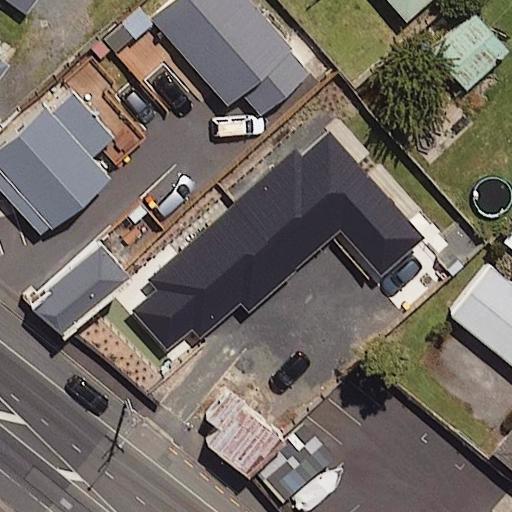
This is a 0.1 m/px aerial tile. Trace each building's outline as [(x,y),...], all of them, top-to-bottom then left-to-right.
[(30,0),(11,0),(24,9),(30,0)] [(310,65),(252,0),(161,0),(149,11),(225,96),(238,84),(260,109),(310,65)] [(391,0),(403,13),(418,0),(391,0)] [(507,46),(472,7),(430,45),(466,84),(507,46)] [(111,129),(68,81),(0,142),(0,184),(40,229),(107,169),(89,148),(111,129)] [(288,217),(297,208),(247,162),(120,297),(191,363),(309,237),(288,217)] [(128,265),(99,232),(31,296),(60,328),(128,265)] [(511,280),(489,262),(451,308),(511,358),(511,280)] [(385,388),(361,367),(327,406),(350,427),(385,388)] [(228,384),(205,410),(215,418),(204,431),(248,468),(281,429),(228,384)] [(511,422),(492,446),(511,462),(511,422)] [(319,461),(299,441),(263,477),(283,497),(319,461)]
